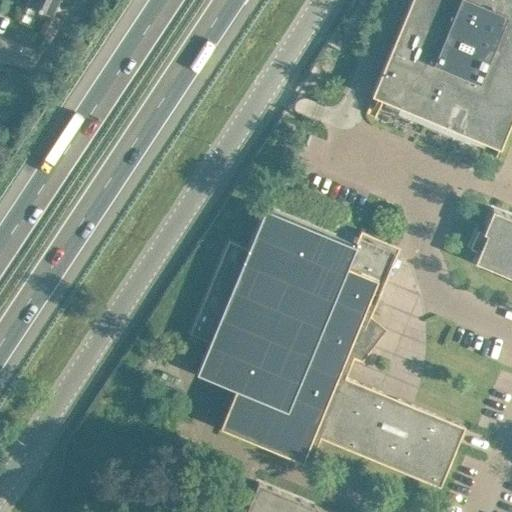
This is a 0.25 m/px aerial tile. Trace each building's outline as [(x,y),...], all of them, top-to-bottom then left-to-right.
[(22,0),(27,2),(27,3),(38,8),(51,14),(57,0),(22,0)] [(511,0),(410,0),(372,94),(382,98),(374,115),(375,116),(382,98),(499,147),(496,156),(511,118),(511,0)] [(366,328),(393,262),(400,246),(361,230),(355,244),(265,206),(248,247),(229,239),(190,333),(209,341),(197,372),(236,388),(220,426),(302,460),(303,459),(310,462),(320,437),(440,487),(459,442),(465,428),(465,427),(397,398),(395,404),(383,399),(385,393),(345,377),(354,357),(362,360),(379,338),(366,328)] [(511,215),(493,208),(483,231),(486,233),(475,260),(511,275),(511,215)] [(174,437),(171,445),(183,449),(186,442),(174,437)] [(330,511),(258,482),(249,502),(245,511),(330,511)]
